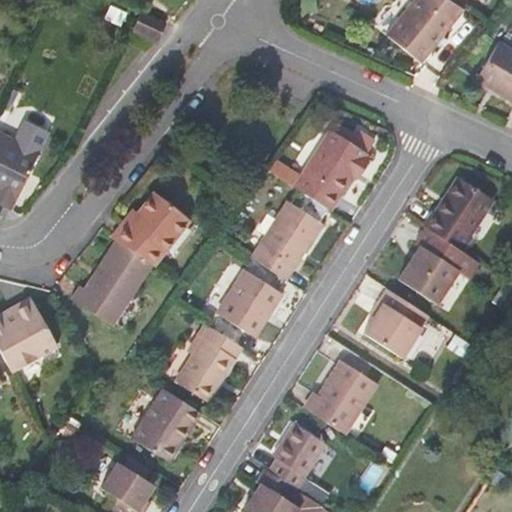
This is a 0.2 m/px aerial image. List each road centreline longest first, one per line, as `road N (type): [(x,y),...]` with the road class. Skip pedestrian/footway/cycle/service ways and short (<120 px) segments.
road 1 (residential): [(439,123),(189,511)]
road 2 (residential): [(220,18),(47,237),(0,249)]
road 3 (residential): [(439,123),(220,18)]
